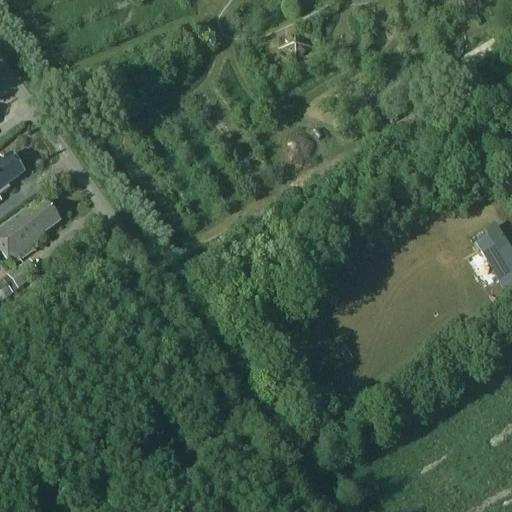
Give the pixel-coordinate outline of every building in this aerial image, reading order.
[(499,52),(493,43),(464,60),(470,70),(499,52)] [(24,176),(10,157),(3,163),(0,159),(0,203),(1,202),(0,201),(0,198),(9,192),(7,189),(24,176)] [(60,225),(46,206),(38,212),(34,207),(0,231),(0,254),(1,254),(12,268),(34,252),(32,249),(45,240),(43,237),(60,225)] [(490,246),(478,254),(505,297),(511,293),(511,254),(495,227),(483,234),(490,246)] [(8,279),(19,294),(40,279),(29,264),(8,279)] [(0,307),(19,294),(8,279),(0,284),(0,307)]
